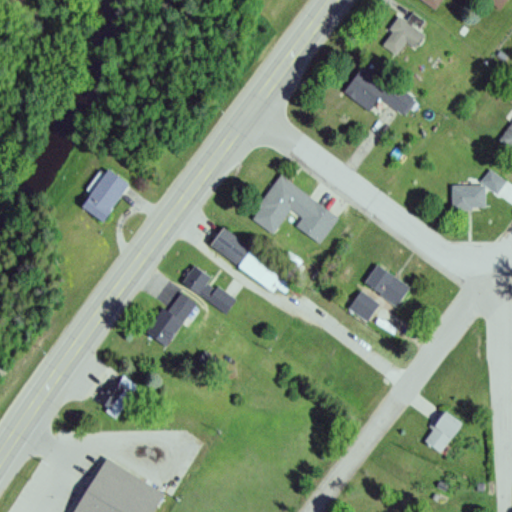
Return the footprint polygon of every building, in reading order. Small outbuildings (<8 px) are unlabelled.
[(421,0),(435,10),(442,0),(421,0)] [(399,17),(379,44),(403,61),(423,34),(419,31),(425,22),(413,13),(406,22),(399,17)] [(368,112),(379,99),(405,118),(416,103),(364,64),(343,94),(368,112)] [(511,123),(499,141),(511,150),(511,123)] [(79,205),(108,169),(128,185),(99,220),(79,205)] [(253,217),(260,208),(254,203),(278,172),(337,217),(315,245),(289,225),(297,215),(286,206),(268,229),(253,217)] [(484,210),(484,191),(500,191),(500,178),(485,178),(485,187),(451,187),(451,210),(484,210)] [(208,247),(235,267),(249,249),(221,229),(208,247)] [(267,293),(278,281),(249,254),(237,266),(267,293)] [(410,288),(376,266),(363,286),(397,307),(410,288)] [(211,278),(193,267),(181,286),(227,315),(236,300),(208,282),(211,278)] [(379,305),(359,292),(347,309),(367,323),(379,305)] [(167,348),(195,304),(179,294),(167,312),(162,309),(145,333),(167,348)] [(118,418),(134,393),(105,374),(89,399),(118,418)] [(462,424),(443,410),(421,439),(440,453),(462,424)] [(102,459),(68,511),(148,511),(159,495),(102,459)]
